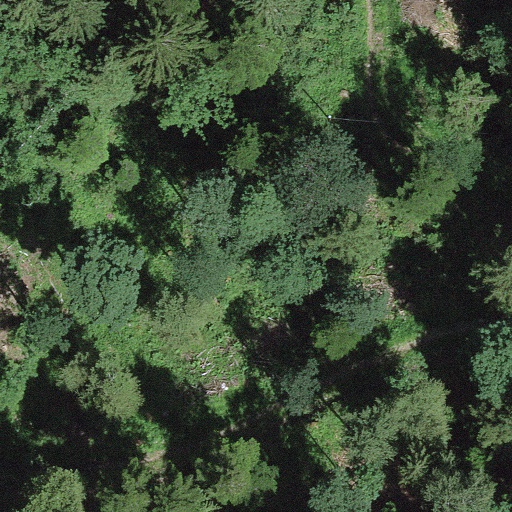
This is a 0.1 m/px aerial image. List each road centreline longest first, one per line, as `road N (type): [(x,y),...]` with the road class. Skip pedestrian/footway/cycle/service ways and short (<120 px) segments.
road 1 (track): [(511,335),(444,343),(390,362),(170,459),(105,475),(0,471)]
road 2 (track): [(384,0),(383,103),(399,129),(511,199)]
